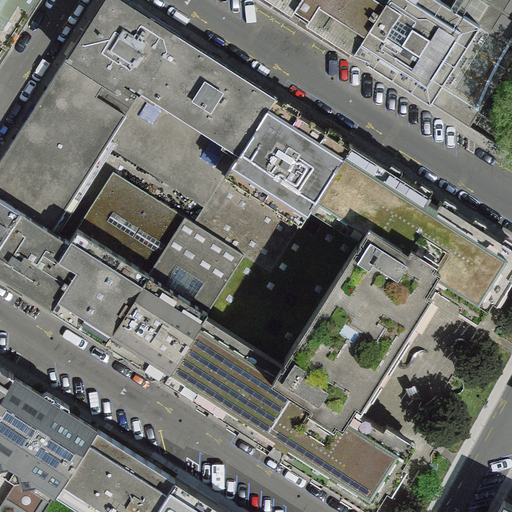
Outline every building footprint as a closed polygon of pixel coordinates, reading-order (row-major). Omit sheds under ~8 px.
[(0,0),(0,40),(5,44),(33,0),(0,0)] [(139,8),(125,0),(104,0),(87,28),(68,58),(105,82),(119,91),(126,79),(142,89),(178,33),(139,8)] [(270,0),(303,20),(354,53),(388,0),(270,0)] [(463,40),(398,0),(388,0),(354,53),(371,58),(369,63),(426,98),(463,40)] [(398,0),(463,40),(489,0),(398,0)] [(178,33),(142,89),(240,151),(276,95),(230,66),(178,33)] [(105,82),(68,58),(28,121),(0,164),(0,196),(22,210),(53,230),(126,115),(97,96),(105,82)] [(119,91),(105,82),(97,96),(126,115),(142,89),(126,79),(119,91)] [(271,270),(302,223),(226,174),(240,151),(142,89),(126,115),(53,230),(70,241),(78,228),(114,171),(186,217),(245,254),(271,270)] [(315,120),(276,95),(240,151),(226,174),(302,223),(312,207),(351,143),(315,120)] [(433,284),(438,288),(484,316),(511,270),(511,244),(446,203),(351,143),(312,207),(362,239),(372,224),(410,248),(412,244),(439,260),(436,265),(442,268),(433,284)] [(150,273),(186,217),(114,171),(78,228),(150,273)] [(0,243),(22,210),(0,196),(0,243)] [(362,239),(312,207),(302,223),(271,270),(245,254),(209,311),(286,359),(362,239)] [(53,230),(22,210),(0,243),(0,273),(19,285),(53,307),(77,268),(60,257),(70,241),(53,230)] [(209,311),(245,254),(186,217),(150,273),(209,311)] [(362,239),(286,359),(274,378),(350,426),(360,411),(438,288),(433,284),(442,268),(436,265),(439,260),(412,244),(410,248),(372,224),(362,239)] [(78,228),(70,241),(60,257),(77,268),(53,307),(78,322),(106,341),(150,273),(78,228)] [(209,311),(150,273),(106,341),(136,359),(166,378),(209,311)] [(286,359),(209,311),(166,378),(269,444),(375,511),(415,446),(360,411),(350,426),(274,378),(286,359)] [(0,397),(14,374),(0,365),(0,397)] [(0,397),(0,456),(57,492),(98,428),(70,410),(70,404),(56,395),(48,390),(43,393),(14,374),(0,397)] [(98,428),(57,492),(88,511),(152,511),(176,475),(136,452),(98,428)] [(0,511),(44,511),(57,492),(0,456),(0,511)] [(234,511),(176,475),(152,511),(234,511)] [(511,511),(511,504),(505,501),(498,511),(511,511)]
